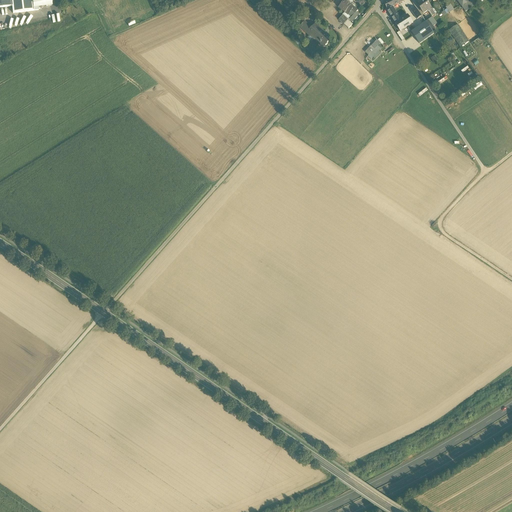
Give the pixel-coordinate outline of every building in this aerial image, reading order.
[(339,8),(345,13),(351,5),(344,0),(339,8)] [(392,7),(395,6),(392,0),(391,0),(384,3),(387,9),(392,7)] [(428,12),(429,12),(432,10),(425,0),(423,0),(417,4),(424,14),(428,11),(428,12)] [(469,2),(466,0),(456,0),(465,12),(472,7),(469,2)] [(33,8),(33,3),(29,4),(12,6),(13,13),(34,11),(33,8)] [(356,9),(354,8),(353,7),(351,5),(345,13),(348,15),(351,18),(356,12),(358,10),(356,9)] [(386,10),(393,20),(399,17),(392,7),(387,9),(386,10)] [(423,17),(417,10),(413,13),(417,21),(423,17)] [(359,14),(356,12),(351,18),(349,20),(352,22),(359,14)] [(344,25),(348,20),(343,16),(339,20),(344,25)] [(408,16),(401,20),(395,24),(400,32),(413,23),(408,16)] [(426,22),(433,32),(435,30),(433,27),(436,24),(432,18),(426,22)] [(348,20),(344,25),(349,29),(352,25),(349,21),(348,20)] [(426,22),(411,32),(419,44),(434,34),(426,22)] [(300,28),(305,32),(309,27),(304,23),(300,28)] [(325,46),(326,47),(328,44),(327,43),(331,40),(327,36),(326,37),(321,33),(322,31),(315,25),(308,33),(314,38),(313,39),(319,45),(320,45),(322,43),(325,46)] [(448,31),(458,46),(468,39),(458,25),(448,31)] [(377,40),(365,52),(368,55),(367,56),(371,60),(373,58),(375,59),(381,53),(379,51),(382,48),(379,45),(380,44),(377,40)] [(451,63),(457,60),(454,53),(448,57),(451,63)]
